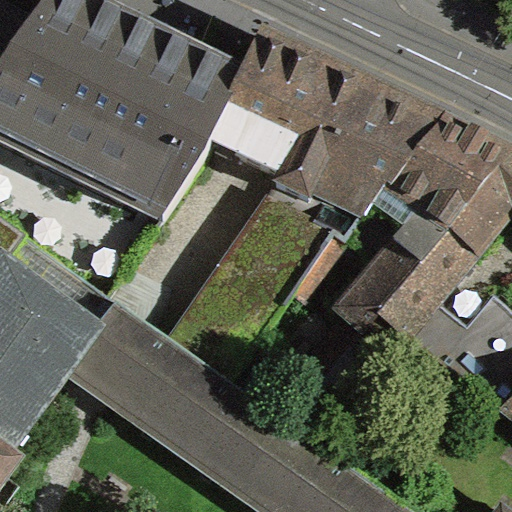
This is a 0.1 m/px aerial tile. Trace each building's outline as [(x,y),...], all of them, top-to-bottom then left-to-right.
[(0,0),(0,75),(25,39),(0,25),(0,0)] [(206,152),(237,88),(96,19),(58,0),(52,0),(25,39),(0,75),(0,149),(158,228),(206,152)] [(237,88),(206,152),(276,185),(272,194),(270,193),(264,208),(165,352),(225,394),(289,302),(330,245),(340,252),(345,245),(382,193),(387,197),(442,131),(307,68),(257,45),(237,88)] [(376,324),(509,163),(461,141),(442,131),(387,197),(382,193),(345,245),(373,268),(332,316),(341,324),(298,377),(317,393),(353,348),(374,323),(376,324)] [(511,222),(511,166),(509,163),(376,324),(415,354),(511,427),(511,328),(489,307),(462,338),(431,312),(508,219),(511,222)] [(0,511),(0,488),(12,472),(4,466),(67,381),(103,406),(104,404),(257,511),(391,511),(225,394),(165,352),(0,233),(0,511)] [(330,245),(289,302),(299,309),(340,252),(330,245)] [(376,324),(374,323),(353,348),(395,380),(415,354),(376,324)]
